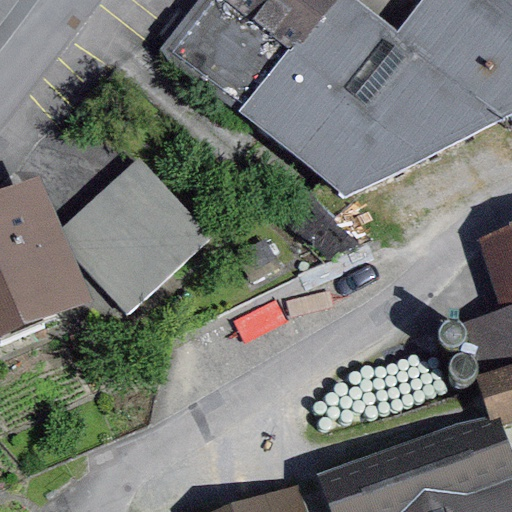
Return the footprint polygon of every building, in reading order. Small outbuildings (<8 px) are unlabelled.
[(259,141),(353,210),(511,127),(511,0),(211,0),(169,57),(244,112),(259,141)] [(209,238),(137,165),(59,242),(131,314),(209,238)] [(37,194),(0,209),(0,352),(87,316),(37,194)] [(511,242),(478,253),(511,372),(511,376),(470,388),(484,439),(511,431),(511,242)] [(511,511),(511,472),(499,436),(321,490),(329,511),(511,511)] [(302,511),(297,494),(245,511),(302,511)]
